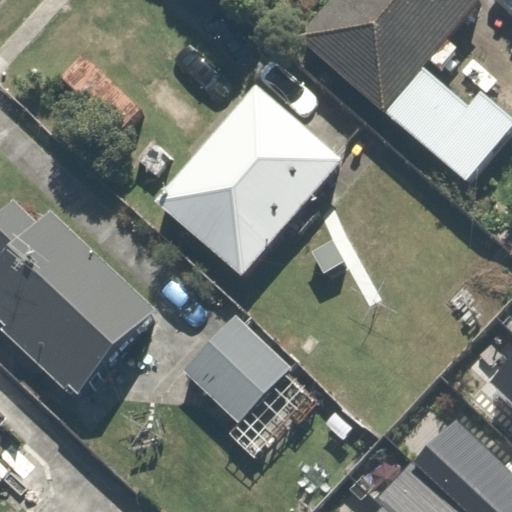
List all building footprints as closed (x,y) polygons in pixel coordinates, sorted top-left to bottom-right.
[(474,0),(333,0),(296,45),(379,115),(474,0)] [(467,109),(427,73),(389,115),(469,188),(511,140),(511,106),(488,85),(467,109)] [(341,169),(249,89),(150,202),(242,282),(341,169)] [(0,272),(0,325),(70,397),(155,313),(60,217),(39,237),(12,210),(0,221),(0,272)] [(237,321),(183,369),(232,424),(208,446),(235,476),(313,406),(237,321)] [(511,392),(477,432),(511,462),(511,392)]
